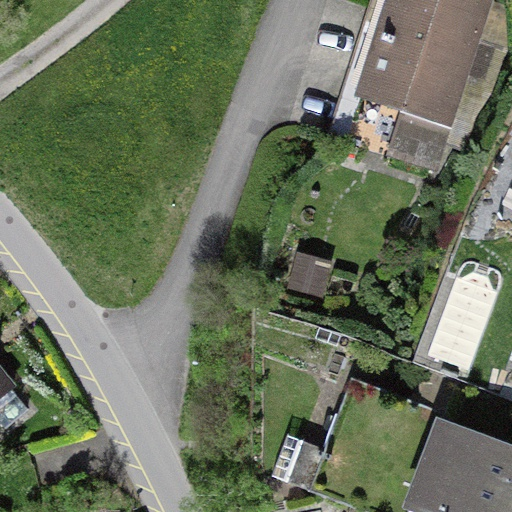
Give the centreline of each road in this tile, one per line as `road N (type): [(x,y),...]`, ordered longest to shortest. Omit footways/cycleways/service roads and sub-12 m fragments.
road 1 (residential): [(132,402),(293,0)]
road 2 (tertiary): [(0,217),(132,402)]
road 3 (tertiary): [(132,402),(181,511)]
